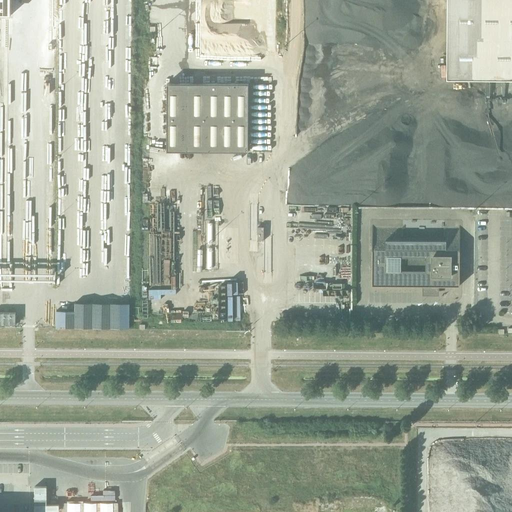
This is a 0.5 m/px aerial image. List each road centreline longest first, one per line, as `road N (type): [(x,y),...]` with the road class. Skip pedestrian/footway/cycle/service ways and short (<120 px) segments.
road 1 (unclassified): [(511,402),(0,400)]
road 2 (unknown): [(465,312),(468,235),(452,216),(371,217),(362,232),(362,290),(370,307),(452,311)]
road 3 (unknown): [(122,0),(117,286),(110,298),(96,300)]
road 4 (unknown): [(70,0),(70,302)]
road 5 (unknown): [(97,0),(96,300)]
road 6 (unknown): [(28,302),(40,243),(40,13)]
road 7 (unknown): [(279,177),(382,106),(511,106)]
road 8 (unknown): [(279,177),(237,177),(240,269),(261,314),(277,248)]
road 9 (unknown): [(269,68),(163,62),(159,0)]
